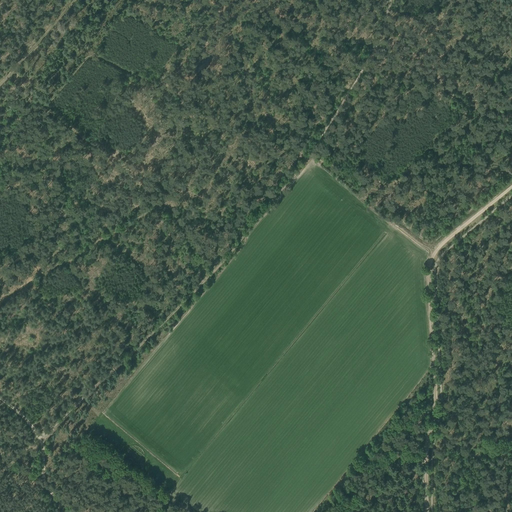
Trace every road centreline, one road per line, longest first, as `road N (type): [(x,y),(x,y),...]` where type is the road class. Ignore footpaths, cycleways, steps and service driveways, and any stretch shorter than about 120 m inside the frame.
road 1 (track): [(511,191),(431,262),(435,414),(427,511)]
road 2 (track): [(297,172),(91,57),(40,107)]
road 3 (track): [(104,0),(375,49)]
road 4 (track): [(38,435),(218,262)]
road 5 (track): [(0,299),(158,208)]
road 6 (track): [(310,157),(375,49),(389,0)]
road 7 (track): [(40,107),(4,76),(73,0)]
